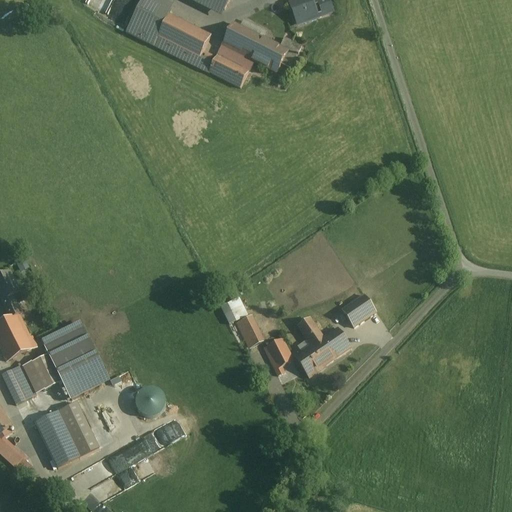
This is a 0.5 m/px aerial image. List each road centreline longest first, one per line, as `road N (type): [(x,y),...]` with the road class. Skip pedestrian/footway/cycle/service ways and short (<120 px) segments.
road 1 (unclassified): [(457,273),(299,436),(260,511)]
road 2 (unclassified): [(457,273),(378,0)]
